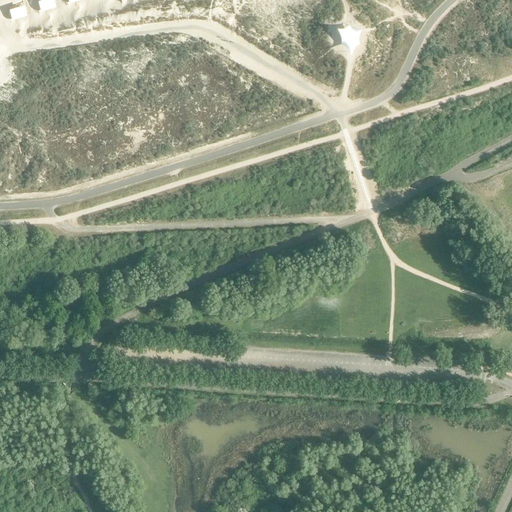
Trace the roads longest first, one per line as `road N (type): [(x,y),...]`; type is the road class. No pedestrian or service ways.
road 1 (track): [(0,51),(194,27),(339,114)]
road 2 (track): [(45,205),(72,230),(344,223)]
road 3 (track): [(395,399),(387,364),(391,258),(368,206)]
road 4 (track): [(391,258),(511,316)]
